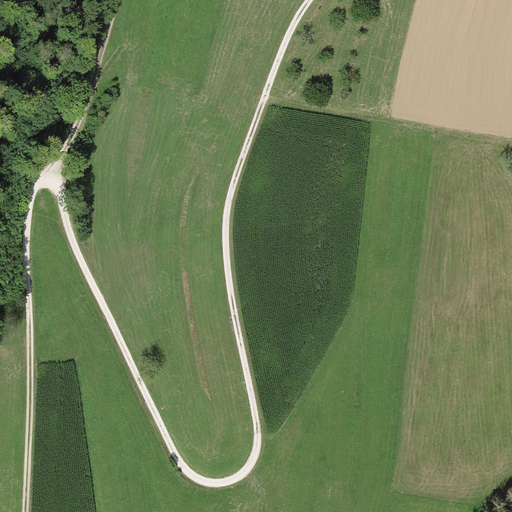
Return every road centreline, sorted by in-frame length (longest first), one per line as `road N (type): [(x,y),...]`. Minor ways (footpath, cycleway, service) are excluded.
road 1 (track): [(115,0),(54,179),(77,259),(178,464),(212,483),(245,471),(257,439),(226,270),(228,200),(286,35),(308,0)]
road 2 (track): [(54,179),(32,187),(24,234),(24,511)]
